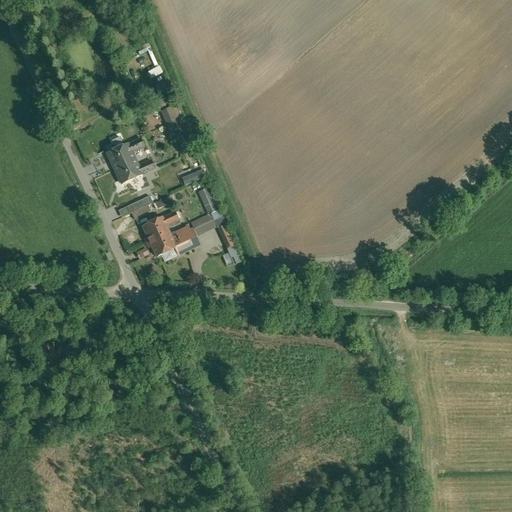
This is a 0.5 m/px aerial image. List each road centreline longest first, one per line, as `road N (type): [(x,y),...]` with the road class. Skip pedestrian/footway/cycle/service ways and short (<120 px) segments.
road 1 (unclassified): [(511,316),(135,296)]
road 2 (unclassified): [(0,6),(135,296)]
road 3 (unclassified): [(236,511),(135,296)]
road 4 (unclassified): [(135,296),(0,288)]
